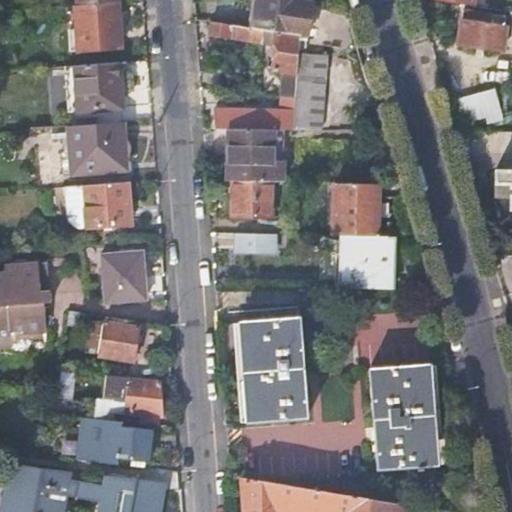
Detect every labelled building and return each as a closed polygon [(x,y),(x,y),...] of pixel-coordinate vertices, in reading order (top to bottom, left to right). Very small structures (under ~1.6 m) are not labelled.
[(342,50),(359,52),(347,13),(303,2),(302,0),(253,0),(250,28),(263,30),(276,32),(300,36),(343,43),(342,50)] [(121,48),(118,2),(78,6),(75,6),(77,32),(78,51),(121,48)] [(507,26),(462,21),(459,45),(504,50),(507,26)] [(261,44),(263,30),(250,28),(211,22),(209,37),(261,44)] [(275,47),(276,32),(263,30),(261,44),(275,47)] [(71,52),(78,51),(77,32),(70,33),(71,52)] [(298,74),(299,54),(300,43),(300,36),(276,32),(275,47),(273,72),(282,72),(298,74)] [(300,43),(342,50),(343,43),(300,36),(300,43)] [(296,129),(324,129),(327,56),(299,54),(298,74),(297,106),(296,112),(296,129)] [(118,63),(75,67),(76,86),(78,112),(122,109),(118,63)] [(297,106),(298,74),(282,72),(281,105),(297,106)] [(78,112),(76,86),(67,87),(69,113),(78,112)] [(468,125),(505,116),(498,86),(461,95),(468,125)] [(284,129),(296,129),(296,112),(214,111),(216,128),(229,128),(284,129)] [(126,161),(124,126),(70,126),(71,150),(72,172),(108,169),(108,162),(126,161)] [(284,129),(229,128),(228,181),(233,181),(273,181),(283,181),(284,129)] [(72,172),(71,150),(62,151),(63,173),(72,172)] [(511,170),(495,170),(495,197),(511,197),(511,210),(511,209),(511,170)] [(83,184),(86,227),(131,224),(128,181),(83,184)] [(273,181),(233,181),(232,214),(272,215),(273,181)] [(377,236),(378,183),(335,183),(334,235),(343,235),(377,236)] [(86,227),(83,184),(66,186),(68,215),(69,219),(69,220),(70,221),(71,223),(72,224),(73,224),(74,225),(75,226),(76,227),(78,227),(79,228),(80,228),(82,228),(83,228),(85,228),(86,227)] [(274,234),(237,233),(237,251),(274,251),(274,234)] [(377,236),(343,235),(343,252),(340,253),(340,287),(401,288),(401,277),(393,276),(394,236),(377,236)] [(142,253),(103,256),(106,301),(146,297),(142,253)] [(26,278),(40,277),(38,261),(19,263),(20,283),(26,283),(26,278)] [(20,283),(19,263),(5,264),(5,271),(0,271),(0,335),(12,335),(12,330),(47,327),(45,301),(45,300),(38,300),(38,292),(39,292),(39,291),(40,291),(41,291),(41,290),(40,277),(26,278),(26,283),(20,283)] [(51,290),(41,290),(41,291),(40,291),(39,291),(39,292),(38,292),(38,300),(45,300),(45,301),(51,300),(51,290)] [(305,417),(299,317),(238,322),(245,421),(305,417)] [(104,320),(94,373),(106,374),(131,377),(140,326),(104,320)] [(422,465),(437,463),(429,363),(369,368),(377,468),(416,465),(417,469),(423,468),(422,465)] [(130,379),(131,377),(106,374),(105,399),(127,400),(128,394),(132,394),(130,412),(126,412),(121,411),(120,420),(122,420),(163,425),(160,382),(130,379)] [(82,402),(58,399),(56,413),(81,416),(82,402)] [(82,416),(77,458),(110,463),(117,463),(118,458),(149,462),(152,429),(121,425),(122,420),(120,420),(82,416)] [(103,503),(106,486),(69,480),(70,473),(41,470),(13,464),(3,511),(61,511),(65,496),(84,500),(103,503)] [(403,511),(405,503),(243,476),(244,511),(403,511)] [(108,487),(106,486),(103,503),(102,511),(159,511),(161,500),(154,498),(156,482),(110,478),(108,487)]
